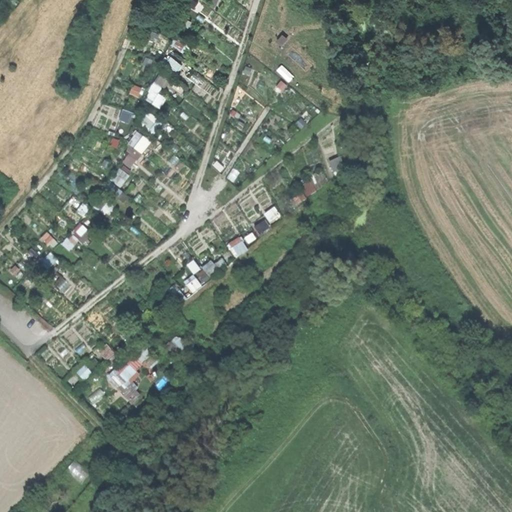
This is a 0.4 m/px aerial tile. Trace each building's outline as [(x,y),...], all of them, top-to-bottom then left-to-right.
[(169,62),(181,71),(186,65),(175,56),(169,62)] [(164,109),(171,98),(163,93),(172,79),(164,74),(148,98),(164,109)] [(126,110),(124,120),(134,123),(137,113),(126,110)] [(145,120),(156,133),(163,127),(152,114),(145,120)] [(132,156),(126,162),(133,168),(157,143),(144,131),(125,150),(132,156)] [(338,173),(344,171),(340,159),(334,161),(338,173)] [(124,168),(116,180),(126,188),(134,176),(124,168)] [(311,196),(321,192),(317,180),(307,184),(311,196)] [(84,223),(64,243),(74,252),(94,232),(84,223)] [(244,236),(232,244),(241,257),(253,250),(244,236)] [(194,291),(202,288),(199,281),(191,284),(194,291)] [(111,345),(102,351),(110,361),(119,354),(111,345)] [(111,375),(120,386),(155,358),(146,347),(111,375)] [(90,365),(82,373),(89,380),(97,372),(90,365)]
